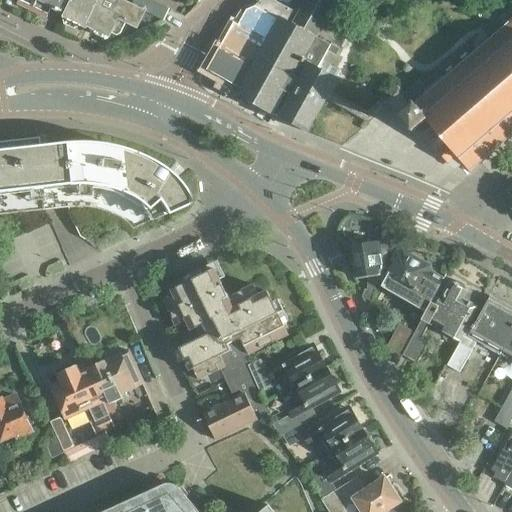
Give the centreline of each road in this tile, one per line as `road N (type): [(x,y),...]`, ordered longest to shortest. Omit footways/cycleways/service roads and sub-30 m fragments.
road 1 (residential): [(14,511),(174,458),(195,439),(129,259)]
road 2 (primary): [(267,195),(304,241),(387,396),(465,511)]
road 3 (primary): [(458,225),(283,155)]
road 4 (primary): [(165,96),(52,74),(0,85)]
road 5 (residential): [(129,259),(267,195)]
road 6 (primary): [(0,103),(82,103),(149,120)]
road 7 (primary): [(149,120),(207,147),(267,195)]
road 8 (residential): [(0,312),(129,259)]
road 9 (primary): [(283,155),(165,96)]
